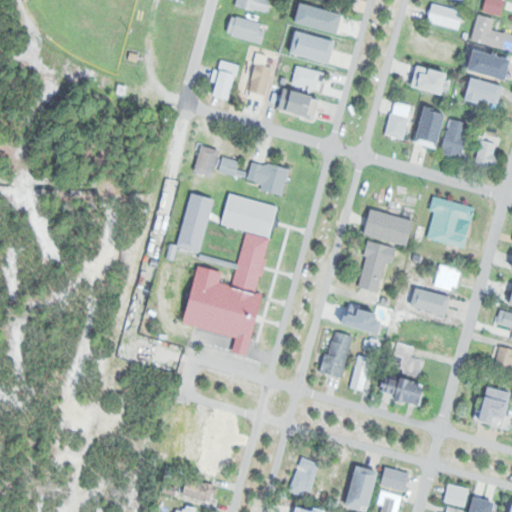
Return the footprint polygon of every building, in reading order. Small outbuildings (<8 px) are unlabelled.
[(238,0),(237,6),(267,14),(270,0),(238,0)] [(459,30),(464,12),(434,3),(428,21),(459,30)] [(511,50),(511,34),(494,30),(496,19),(478,15),(472,42),(511,50)] [(227,36),(263,43),(267,23),(230,17),(227,36)] [(508,82),(511,66),(511,59),(476,50),(470,72),(508,82)] [(212,96),(229,101),(239,65),(222,61),(212,96)] [(250,92),(266,96),(273,68),(256,64),(250,92)] [(324,73),(297,66),(292,84),(320,91),(324,73)] [(450,74),(416,68),(412,90),(447,95),(450,74)] [(505,88),(472,78),(466,99),(499,109),(505,88)] [(321,100),(285,89),(279,110),(315,121),(321,100)] [(403,140),(413,107),(395,102),(385,135),(403,140)] [(442,154),(461,159),(470,124),(451,119),(442,154)] [(498,144),(482,140),(475,163),(496,169),(500,154),(496,153),(498,144)] [(220,150),(202,145),(194,171),(212,177),(220,150)] [(236,176),(240,161),(223,157),(219,171),(236,176)] [(262,184),(261,189),(282,195),(289,170),(253,161),(247,180),(262,184)] [(190,191),(213,198),(198,250),(176,244),(190,191)] [(228,192),(220,223),(267,236),(276,205),(228,192)] [(474,206),(435,197),(426,237),(464,246),(467,234),(455,231),(459,217),(471,220),(474,206)] [(370,209),(364,234),(409,244),(414,218),(370,209)] [(196,264),(180,322),(233,337),(229,350),(244,354),(261,293),(254,291),(258,275),(260,276),(266,257),(263,257),(268,238),(245,231),(230,284),(217,281),(220,271),(196,264)] [(385,260),(393,262),(396,247),(369,241),(359,286),(379,291),(385,260)] [(455,291),(461,269),(440,263),(434,284),(455,291)] [(451,296),(417,286),(411,305),(446,315),(451,296)] [(511,333),(511,338),(511,311),(500,309),(497,323),(511,326),(511,333)] [(341,376),(352,334),(333,329),(321,371),(341,376)] [(412,340),(391,349),(401,375),(422,366),(412,340)] [(511,367),(511,349),(497,349),(497,367),(511,367)] [(364,389),(372,356),(358,353),(350,386),(364,389)] [(421,404),(426,383),(388,373),(383,394),(421,404)] [(505,425),(511,398),(511,391),(490,385),(481,419),(505,425)] [(225,451),(228,428),(211,426),(205,468),(219,469),(220,460),(228,461),(229,451),(225,451)] [(195,469),(199,454),(174,448),(170,463),(195,469)] [(290,488),(310,494),(320,462),(300,456),(290,488)] [(351,481),(367,486),(373,467),(356,462),(351,481)] [(410,472),(386,466),(381,484),(405,491),(410,472)] [(207,503),(214,488),(189,477),(183,492),(207,503)] [(444,500),(466,506),(470,488),(449,482),(444,500)] [(392,511),(397,494),(384,490),(378,511),(392,511)] [(490,511),(496,499),(478,492),(470,511),(490,511)]
